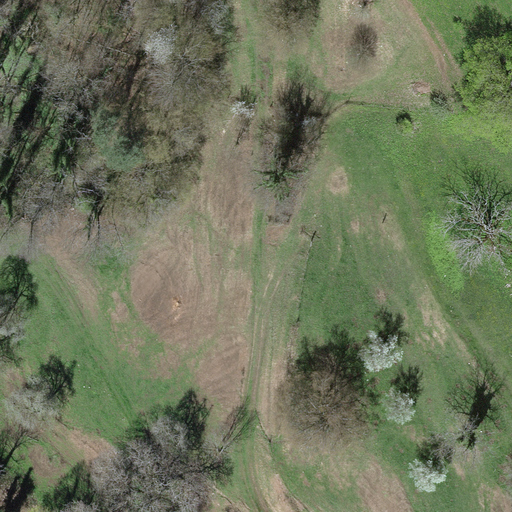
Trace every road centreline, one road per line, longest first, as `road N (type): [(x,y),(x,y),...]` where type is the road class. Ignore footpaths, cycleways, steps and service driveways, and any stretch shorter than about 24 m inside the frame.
road 1 (track): [(261,511),(244,441),(268,298),(320,154),(340,133),(389,156),(450,304),(511,395)]
road 2 (track): [(268,298),(259,0)]
